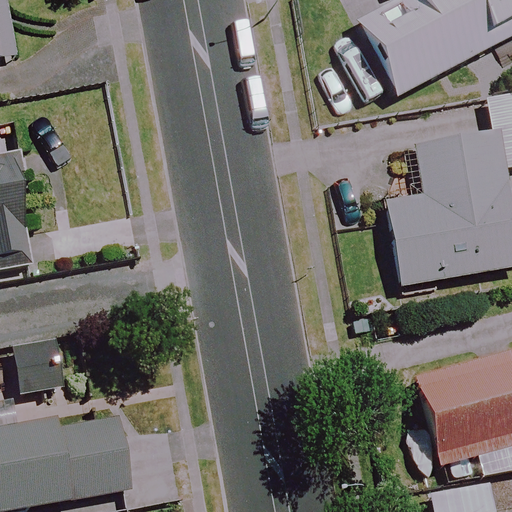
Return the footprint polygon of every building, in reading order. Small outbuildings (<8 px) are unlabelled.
[(511,41),(511,0),(412,0),(351,32),(389,106),(511,41)] [(372,216),(386,299),(511,277),(511,198),(495,202),(492,178),(511,174),(511,102),(480,108),(486,144),(408,157),(417,208),(372,216)] [(0,274),(22,271),(6,162),(0,162),(0,274)] [(54,346),(4,355),(13,409),(63,400),(54,346)] [(424,478),(475,465),(481,487),(511,478),(511,355),(399,385),(424,478)] [(0,438),(0,511),(41,511),(121,498),(108,420),(0,438)] [(485,511),(482,491),(425,500),(426,511),(485,511)]
